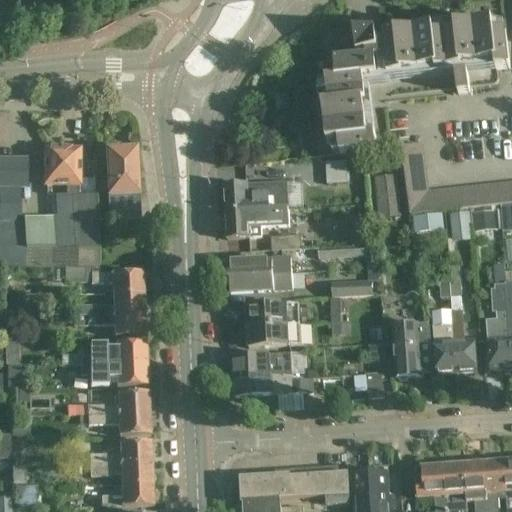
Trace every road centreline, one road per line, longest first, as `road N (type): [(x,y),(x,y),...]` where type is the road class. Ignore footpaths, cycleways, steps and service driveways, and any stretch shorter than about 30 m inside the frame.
road 1 (residential): [(200,448),(511,425)]
road 2 (tertiary): [(163,92),(186,275)]
road 3 (tertiary): [(186,275),(207,96)]
road 4 (tertiary): [(186,275),(200,448)]
road 5 (tertiary): [(165,71),(76,68),(27,82)]
road 6 (tertiary): [(27,82),(163,92)]
